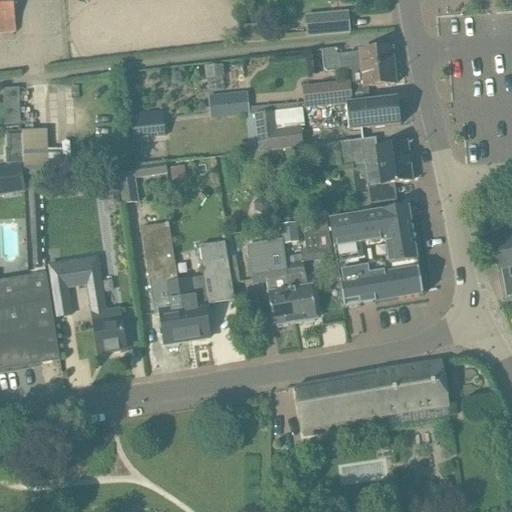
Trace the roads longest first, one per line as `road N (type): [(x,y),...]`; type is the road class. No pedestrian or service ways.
road 1 (residential): [(0,414),(408,349),(483,324)]
road 2 (residential): [(447,184),(407,0)]
road 3 (residential): [(483,324),(447,184)]
